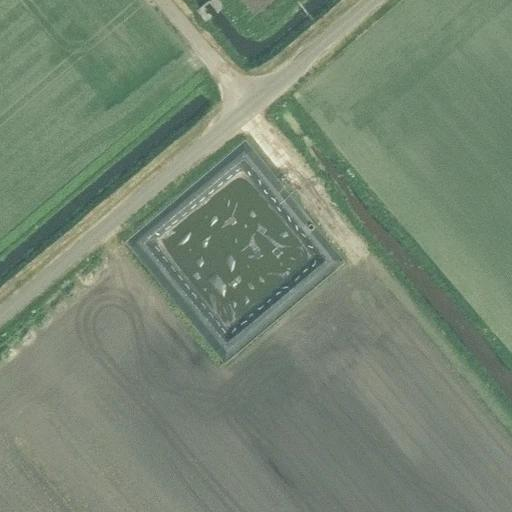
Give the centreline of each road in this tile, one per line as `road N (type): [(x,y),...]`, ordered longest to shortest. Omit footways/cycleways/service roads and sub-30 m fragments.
road 1 (unclassified): [(0,317),(372,0)]
road 2 (track): [(247,106),(158,0)]
